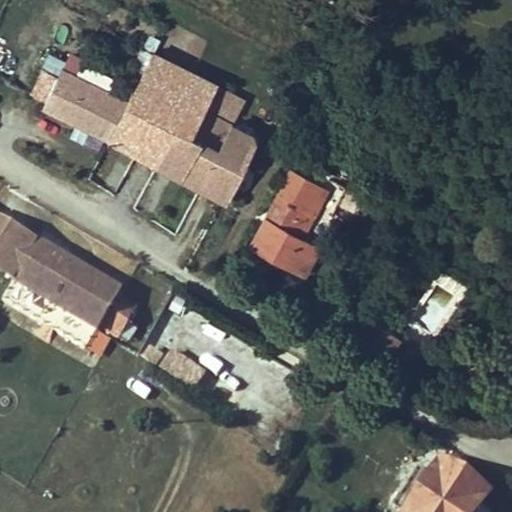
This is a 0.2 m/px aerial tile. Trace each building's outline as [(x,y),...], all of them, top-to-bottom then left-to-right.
[(43,108),(108,140),(201,188),(219,154),(241,165),(255,140),(246,132),(202,110),(215,85),(157,56),(151,54),(143,69),(133,64),(121,91),(129,95),(125,101),(62,70),(58,77),(43,70),(31,93),(47,101),(43,108)] [(201,188),(223,200),(241,165),(219,154),(201,188)] [(265,217),(299,236),(300,234),(315,206),(331,214),(345,187),(330,178),(324,190),(289,171),(265,217)] [(300,234),(299,236),(265,217),(250,245),(305,275),(321,246),(300,234)] [(0,273),(10,280),(33,242),(0,221),(0,273)] [(123,295),(33,242),(10,280),(98,332),(99,328),(117,338),(136,308),(121,299),(123,295)] [(385,361),(401,333),(366,312),(349,340),(385,361)] [(417,348),(408,343),(400,355),(409,361),(417,348)] [(173,347),(159,367),(193,391),(207,371),(173,347)] [(479,511),(482,507),(490,495),(440,463),(431,476),(418,469),(393,506),(401,511),(479,511)]
